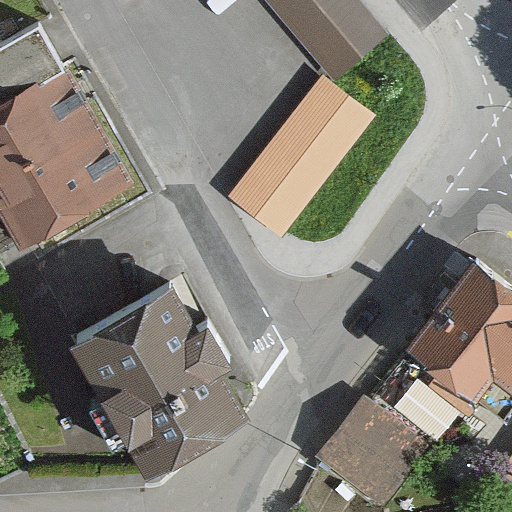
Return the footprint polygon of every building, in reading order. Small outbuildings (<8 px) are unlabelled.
[(396,29),(370,0),(263,0),(333,81),(396,29)] [(0,55),(0,205),(29,255),(136,193),(42,31),(0,55)] [(321,76),(236,190),(288,229),(373,115),(321,76)] [(511,285),(480,262),(410,358),(476,405),(495,379),(511,391),(511,285)] [(182,292),(71,351),(140,478),(251,418),(182,292)]
